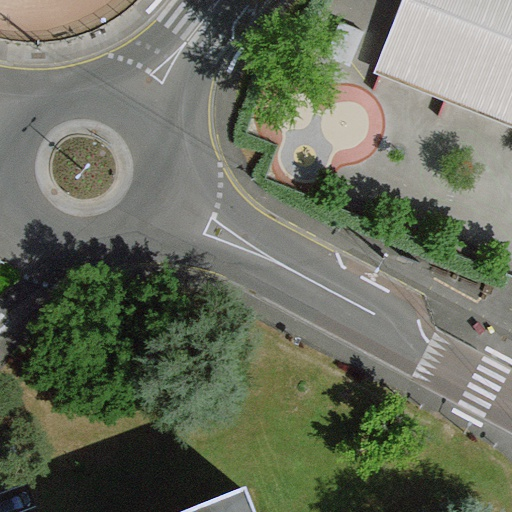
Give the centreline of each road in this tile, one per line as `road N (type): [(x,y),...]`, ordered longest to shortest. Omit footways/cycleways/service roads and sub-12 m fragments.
road 1 (residential): [(511,398),(156,202)]
road 2 (tertiary): [(134,105),(108,91),(65,89),(38,99),(9,131)]
road 3 (tertiary): [(219,0),(134,105)]
